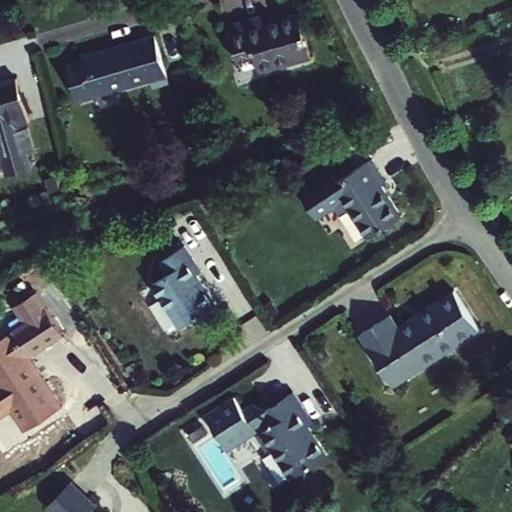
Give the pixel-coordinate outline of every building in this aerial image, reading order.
[(263,15),(230,25),(239,63),(257,58),(261,72),(312,58),(299,13),(265,23),(263,15)] [(102,54),(101,51),(83,56),(84,60),(69,64),(79,100),(152,79),(154,86),(170,82),(156,35),(110,49),(110,52),(102,54)] [(17,77),(0,81),(0,154),(10,151),(4,128),(29,120),(17,77)] [(373,159),(334,184),(368,238),(402,217),(382,186),(388,182),(373,159)] [(202,272),(184,245),(144,272),(180,328),(216,304),(198,275),(202,272)] [(63,406),(43,377),(30,355),(67,331),(69,330),(42,289),(19,304),(29,320),(0,339),(0,416),(13,408),(27,430),(63,406)] [(398,327),(390,314),(361,333),(382,367),(394,385),(422,367),(480,329),(455,290),(398,327)] [(292,477),(327,454),(308,425),(313,422),(294,392),(255,416),(264,430),(258,434),(269,451),(273,448),(292,477)] [(96,504),(71,481),(47,507),(51,511),(96,511),(92,508),(96,504)]
